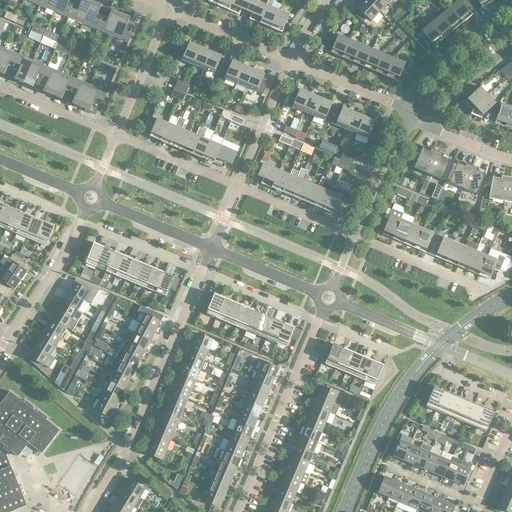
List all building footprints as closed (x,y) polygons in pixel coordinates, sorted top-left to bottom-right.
[(41,0),(39,5),(53,11),(58,0),(41,0)] [(58,0),(53,11),(68,17),(75,0),(58,0)] [(81,0),(81,1),(78,0),(75,0),(68,17),(82,24),(91,1),(88,0),(81,0)] [(219,0),(217,6),(228,10),(231,0),(219,0)] [(231,0),(228,10),(239,15),(241,9),(246,12),(250,0),(231,0)] [(266,5),(253,0),(250,0),(246,12),(251,14),(249,19),(260,24),(267,6),(266,5)] [(271,0),(267,0),(266,5),(267,6),(260,24),(270,28),(278,10),(271,7),(274,1),(271,0)] [(379,13),(365,0),(363,0),(356,8),(357,8),(353,13),(363,23),(367,18),(371,21),(379,13)] [(387,4),(382,0),(365,0),(379,13),(387,4)] [(475,9),(468,0),(463,0),(461,2),(459,0),(458,0),(449,8),(462,23),(472,15),(472,14),(471,15),(470,13),(475,9)] [(492,2),(491,0),(468,0),(475,9),(480,6),(481,7),(481,8),(492,2)] [(101,5),(91,1),(82,24),(97,30),(104,11),(99,9),(101,5)] [(417,7),(412,11),(416,15),(421,12),(417,7)] [(401,8),(396,13),(401,17),(405,13),(401,8)] [(462,23),(449,8),(440,15),(453,31),(462,23)] [(110,13),(104,11),(97,30),(111,36),(120,14),(111,10),(110,13)] [(289,15),(278,10),(270,28),(281,33),(289,15)] [(401,17),(396,13),(391,17),(396,22),(401,17)] [(129,17),(120,14),(111,36),(128,43),(131,34),(129,33),(134,23),(128,21),(129,17)] [(453,31),(440,15),(431,23),(443,38),(453,31)] [(443,38),(431,23),(421,31),(423,33),(418,38),(427,48),(432,44),(433,46),(433,47),(443,38)] [(40,26),(37,33),(43,36),(46,29),(40,26)] [(358,32),(364,35),(367,29),(360,26),(358,32)] [(393,32),(398,37),(402,32),(397,28),(393,32)] [(407,37),(402,32),(398,37),(402,41),(407,37)] [(330,53),(341,58),(349,40),(338,35),(337,37),(331,35),(325,48),(331,50),(330,53)] [(50,39),(47,47),(54,49),(57,44),(56,42),(50,39)] [(360,44),(349,40),(341,58),(352,63),(360,44)] [(181,60),(192,65),(200,47),(189,42),(181,60)] [(371,49),(360,44),(352,63),(363,67),(371,49)] [(210,51),(200,47),(192,65),(203,69),(210,51)] [(18,55),(4,49),(0,57),(0,73),(3,75),(5,72),(10,74),(18,55)] [(382,54),(371,49),(363,67),(375,72),(382,54)] [(221,56),(210,51),(203,69),(219,76),(224,64),(219,61),(221,56)] [(393,58),(382,54),(375,72),(386,77),(393,58)] [(32,61),(18,55),(10,74),(15,76),(14,79),(23,83),(32,61)] [(421,57),(416,62),(421,67),(426,61),(421,57)] [(90,58),(88,64),(97,68),(100,62),(90,58)] [(405,63),(393,58),(386,77),(397,82),(398,79),(404,81),(410,68),(404,65),(405,63)] [(47,67),(32,61),(23,83),(32,87),(34,84),(39,86),(47,67)] [(229,66),(224,64),(219,76),(235,83),(243,65),(232,61),(229,66)] [(100,62),(97,69),(113,75),(116,69),(100,62)] [(253,70),(243,65),(235,83),(246,87),(253,70)] [(61,73),(47,67),(39,86),(44,88),(43,92),(52,95),(61,73)] [(511,78),(504,67),(499,70),(507,81),(511,78)] [(264,74),(253,70),(246,87),(262,94),(267,82),(262,80),(264,74)] [(76,79),(61,73),(52,95),(61,99),(62,96),(68,98),(76,79)] [(90,85),(76,79),(68,98),(73,100),(71,104),(81,108),(90,85)] [(177,80),(175,86),(187,91),(189,85),(177,80)] [(107,92),(90,85),(81,108),(90,111),(91,108),(97,110),(101,100),(103,101),(107,92)] [(187,91),(175,86),(173,91),(184,96),(187,91)] [(464,102),(472,110),(487,95),(480,87),(464,102)] [(286,104),(303,111),(310,94),(299,89),(297,94),(291,92),(286,104)] [(184,96),(173,91),(170,97),(182,102),(184,96)] [(321,98),(310,94),(303,111),(313,116),(321,98)] [(495,103),(487,95),(472,110),(470,114),(480,118),(489,109),(494,110),(498,104),(495,103)] [(193,98),(191,104),(199,108),(201,101),(193,98)] [(332,103),(321,98),(313,116),(330,123),(335,110),(329,108),(332,103)] [(500,105),(498,104),(494,110),(498,111),(494,124),(505,127),(511,107),(500,104),(500,105)] [(236,105),(233,111),(245,116),(248,110),(236,105)] [(215,107),(213,112),(220,115),(222,110),(215,107)] [(340,113),(335,110),(330,123),(346,130),(353,112),(342,107),(340,113)] [(364,116),(353,112),(346,130),(356,134),(364,116)] [(244,120),(232,115),(229,121),(241,126),(244,120)] [(375,121),(364,116),(356,134),(367,139),(375,121)] [(174,126),(167,123),(160,141),(170,145),(182,118),(178,117),(174,126)] [(185,120),(182,118),(170,145),(181,150),(188,132),(182,129),(185,120)] [(149,136),(160,141),(167,123),(156,119),(149,136)] [(195,135),(188,132),(181,150),(191,154),(203,127),(199,126),(195,135)] [(285,126),(282,132),(294,137),(297,131),(285,126)] [(206,129),(203,127),(191,154),(202,159),(209,141),(203,138),(206,129)] [(293,141),(281,136),(278,142),(290,147),(293,141)] [(220,145),(209,141),(202,159),(212,163),(220,145)] [(330,144),(327,152),(334,154),(337,147),(330,144)] [(237,153),(220,145),(212,163),(223,168),(225,162),(231,165),(237,153)] [(413,168),(427,174),(437,152),(430,149),(429,151),(421,148),(413,168)] [(344,150),(342,156),(354,161),(356,155),(344,150)] [(264,152),(261,160),(266,163),(270,155),(264,152)] [(443,154),(437,152),(427,174),(441,180),(450,160),(442,157),(443,154)] [(354,161),(342,156),(339,161),(351,166),(354,161)] [(360,170),(351,166),(339,161),(337,167),(349,172),(356,180),(360,170)] [(261,184),(272,188),(279,170),(262,163),(257,176),(263,178),(261,184)] [(448,183),(462,189),(472,166),(465,164),(464,166),(456,163),(448,183)] [(478,169),(472,166),(462,189),(476,195),(485,175),(477,172),(478,169)] [(300,168),(299,172),(292,169),(289,175),(282,193),(293,197),(304,170),(300,168)] [(289,175),(279,170),(272,188),(282,193),(289,175)] [(308,171),(304,170),(293,197),(303,201),(311,184),(313,178),(306,175),(308,171)] [(488,199),(503,201),(508,177),(501,176),(500,179),(492,177),(488,199)] [(317,187),(311,184),(303,201),(314,206),(325,179),(321,177),(317,187)] [(405,187),(408,180),(401,177),(398,184),(405,187)] [(511,177),(508,177),(503,201),(511,203),(511,177)] [(329,180),(325,179),(314,206),(324,210),(334,187),(327,184),(329,180)] [(436,185),(431,197),(436,200),(442,187),(436,185)] [(336,188),(334,187),(324,210),(335,215),(342,197),(347,199),(350,194),(341,190),(341,188),(337,187),(336,188)] [(411,193),(399,188),(396,195),(408,200),(411,193)] [(410,208),(412,202),(415,203),(418,196),(411,193),(408,200),(406,206),(410,208)] [(14,210),(4,205),(0,215),(0,227),(6,230),(14,210)] [(24,214),(14,210),(6,230),(16,234),(24,214)] [(392,210),(390,215),(382,235),(392,239),(400,219),(402,215),(392,210)] [(34,218),(24,214),(16,234),(25,238),(34,218)] [(44,222),(34,218),(25,238),(35,242),(44,222)] [(411,224),(400,219),(392,239),(400,242),(402,239),(404,240),(411,224)] [(54,227),(44,222),(35,242),(46,246),(54,227)] [(479,222),(477,228),(483,231),(486,225),(479,222)] [(422,229),(411,224),(404,240),(407,241),(406,245),(414,248),(422,229)] [(432,233),(422,229),(414,248),(425,253),(430,241),(435,243),(440,231),(434,228),(432,233)] [(445,233),(440,231),(435,243),(440,245),(435,257),(445,261),(453,242),(443,238),(445,233)] [(87,240),(82,254),(88,256),(93,243),(87,240)] [(464,246),(453,242),(445,261),(453,265),(455,262),(458,263),(464,246)] [(85,263),(95,267),(104,248),(93,243),(88,256),(85,263)] [(475,251),(464,246),(458,263),(460,264),(459,267),(467,271),(475,251)] [(114,252),(104,248),(95,267),(105,272),(114,252)] [(486,256),(475,251),(467,271),(475,274),(477,271),(480,272),(486,256)] [(15,252),(14,255),(22,260),(24,256),(15,252)] [(124,256),(114,252),(105,272),(115,276),(124,256)] [(12,254),(2,268),(20,280),(26,271),(21,267),(25,262),(22,260),(14,255),(12,254)] [(134,260),(124,256),(115,276),(125,280),(134,260)] [(496,260),(486,256),(480,272),(478,275),(489,280),(494,268),(499,270),(504,258),(498,256),(496,260)] [(144,264),(134,260),(125,280),(135,284),(144,264)] [(154,268),(144,264),(135,284),(145,288),(154,268)] [(0,270),(0,286),(5,290),(8,286),(14,289),(20,280),(2,268),(0,270)] [(163,273),(154,268),(145,288),(155,293),(163,273)] [(85,269),(83,274),(82,273),(80,277),(88,281),(92,272),(85,269)] [(174,277),(163,273),(155,293),(165,297),(174,277)] [(74,282),(68,292),(83,301),(89,291),(74,282)] [(83,301),(68,292),(62,301),(77,310),(83,301)] [(205,314),(216,318),(224,298),(214,294),(205,314)] [(234,302),(224,298),(216,318),(226,322),(234,302)] [(82,313),(77,310),(62,301),(57,310),(77,322),(82,313)] [(244,307),(234,302),(226,322),(236,327),(244,307)] [(254,311),(244,307),(236,327),(246,331),(254,311)] [(77,322),(57,310),(51,319),(66,328),(71,331),(77,322)] [(264,315),(254,311),(246,331),(256,335),(264,315)] [(144,314),(139,323),(155,332),(160,322),(144,314)] [(274,319),(264,315),(256,335),(265,339),(274,319)] [(66,328),(51,319),(45,328),(60,338),(66,328)] [(284,323),(274,319),(265,339),(275,343),(284,323)] [(155,332),(139,323),(134,333),(150,341),(155,332)] [(294,328),(284,323),(275,343),(286,348),(287,345),(290,338),(294,328)] [(60,338),(45,328),(40,338),(55,347),(60,338)] [(150,341),(134,333),(129,342),(145,351),(150,341)] [(196,333),(192,343),(208,350),(212,340),(196,333)] [(55,347),(40,338),(34,347),(49,356),(55,347)] [(92,343),(86,339),(81,348),(85,350),(88,352),(90,346),(92,343)] [(105,352),(108,345),(95,339),(92,345),(105,352)] [(125,340),(120,350),(139,360),(145,351),(129,342),(125,340)] [(208,350),(192,343),(188,353),(204,360),(208,350)] [(324,364),(335,368),(343,348),(333,344),(324,364)] [(332,346),(328,344),(324,355),(327,357),(332,346)] [(49,356),(34,347),(28,356),(43,365),(49,356)] [(85,350),(81,348),(78,355),(76,354),(74,358),(79,361),(85,350)] [(353,353),(343,348),(335,368),(345,373),(353,353)] [(139,360),(120,350),(115,359),(119,362),(134,370),(139,360)] [(209,363),(204,360),(188,353),(183,363),(199,370),(205,372),(209,363)] [(363,357),(353,353),(345,373),(355,377),(363,357)] [(373,361),(363,357),(355,377),(365,381),(373,361)] [(79,361),(74,358),(69,368),(74,371),(79,361)] [(252,369),(258,371),(274,378),(278,368),(257,359),(252,369)] [(383,365),(373,361),(365,381),(375,385),(383,365)] [(134,370),(119,362),(114,371),(129,379),(134,370)] [(199,370),(183,363),(179,373),(195,380),(199,370)] [(74,371),(69,368),(59,387),(63,391),(74,371)] [(248,379),(254,381),(270,388),(274,378),(258,371),(252,369),(248,379)] [(129,379),(114,371),(109,381),(124,389),(129,379)] [(195,380),(179,373),(175,383),(191,390),(195,380)] [(124,389),(109,381),(104,390),(119,398),(124,389)] [(270,388),(254,381),(249,391),(265,398),(270,388)] [(191,390),(175,383),(171,393),(187,400),(191,390)] [(77,388),(74,386),(70,385),(66,393),(73,396),(77,388)] [(321,386),(317,396),(333,403),(338,393),(321,386)] [(425,406),(435,411),(444,391),(433,387),(425,406)] [(119,398),(104,390),(99,400),(114,408),(119,398)] [(265,398),(249,391),(245,401),(261,408),(265,398)] [(454,395),(444,391),(435,411),(445,415),(454,395)] [(0,442),(4,446),(1,450),(0,451),(0,450),(0,511),(10,511),(26,506),(10,466),(6,455),(9,450),(17,457),(28,443),(41,454),(59,430),(46,420),(47,418),(38,411),(36,413),(32,410),(34,408),(24,400),(23,402),(9,392),(0,403),(0,442)] [(187,400),(171,393),(167,403),(183,410),(187,400)] [(464,399),(454,395),(445,415),(455,419),(464,399)] [(333,403),(317,396),(313,406),(329,413),(333,403)] [(474,403),(464,399),(455,419),(465,423),(474,403)] [(114,408),(99,400),(94,410),(109,418),(114,408)] [(261,408),(245,401),(241,411),(257,418),(261,408)] [(183,410),(167,403),(162,413),(178,420),(183,410)] [(484,408),(474,403),(465,423),(475,428),(484,408)] [(329,413),(313,406),(309,416),(325,423),(329,413)] [(494,412),(484,408),(475,428),(486,432),(494,412)] [(257,418),(241,411),(237,421),(253,428),(257,418)] [(178,420),(162,413),(158,423),(174,430),(178,420)] [(325,423),(309,416),(305,426),(321,433),(325,423)] [(253,428),(237,421),(233,431),(249,438),(253,428)] [(429,426),(436,429),(438,423),(432,421),(429,426)] [(174,430),(158,423),(154,433),(170,440),(174,430)] [(321,433),(305,426),(300,436),(316,443),(321,433)] [(449,435),(459,439),(461,434),(455,431),(454,428),(452,427),(449,435)] [(249,438),(233,431),(228,441),(244,448),(249,438)] [(170,440),(154,433),(150,443),(166,450),(170,440)] [(316,443),(300,436),(296,446),(312,453),(316,443)] [(393,456),(403,461),(410,444),(399,440),(393,456)] [(244,448),(228,441),(224,451),(240,458),(244,448)] [(171,452),(166,450),(150,443),(145,453),(167,462),(171,452)] [(420,449),(410,444),(403,461),(413,465),(420,449)] [(312,453),(296,446),(292,456),(308,463),(312,453)] [(430,453),(420,449),(413,465),(423,469),(430,453)] [(240,458),(224,451),(220,461),(236,468),(240,458)] [(439,457),(430,453),(423,469),(433,473),(439,457)] [(308,463),(292,456),(288,466),(304,473),(308,463)] [(179,468),(185,471),(190,460),(186,458),(183,457),(179,468)] [(449,461),(439,457),(433,473),(443,477),(449,461)] [(451,457),(449,461),(443,477),(453,482),(461,461),(451,457)] [(236,468),(220,461),(216,471),(232,478),(236,468)] [(472,465),(461,461),(453,482),(463,486),(472,465)] [(308,475),(304,473),(288,466),(284,476),(300,483),(304,485),(308,475)] [(232,478),(216,471),(212,481),(228,488),(232,478)] [(176,489),(182,476),(177,474),(174,483),(173,482),(171,485),(176,489)] [(300,483),(284,476),(279,486),(295,493),(300,483)] [(377,493),(387,497),(394,481),(384,477),(377,493)] [(130,479),(124,489),(139,498),(147,485),(138,480),(136,483),(130,479)] [(188,482),(184,481),(179,493),(183,497),(183,495),(187,488),(185,488),(187,484),(188,482)] [(228,488),(212,481),(207,491),(223,497),(228,488)] [(404,485),(394,481),(387,497),(397,501),(404,485)] [(187,488),(183,495),(187,497),(190,490),(191,490),(192,486),(187,484),(185,488),(187,488)] [(414,489),(404,485),(397,501),(407,505),(414,489)] [(295,493),(279,486),(275,496),(291,503),(295,493)] [(511,490),(505,488),(501,498),(511,502),(511,490)] [(142,500),(139,498),(124,489),(118,498),(133,507),(137,509),(142,500)] [(424,493),(414,489),(407,505),(417,510),(424,493)] [(223,497),(207,491),(203,501),(219,508),(223,497)] [(428,511),(434,498),(424,493),(417,510),(416,511),(428,511)] [(287,511),(291,503),(275,496),(271,506),(285,511),(287,511)] [(130,511),(133,507),(118,498),(113,507),(120,511),(130,511)] [(439,511),(444,502),(434,498),(428,511),(439,511)] [(511,511),(511,502),(501,498),(497,508),(507,511),(511,511)] [(451,511),(454,506),(444,502),(439,511),(451,511)]
